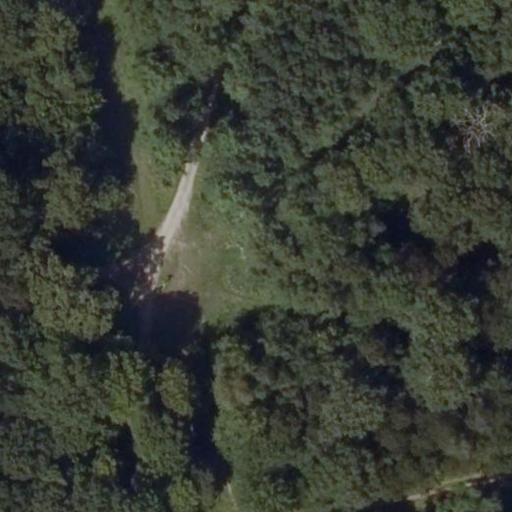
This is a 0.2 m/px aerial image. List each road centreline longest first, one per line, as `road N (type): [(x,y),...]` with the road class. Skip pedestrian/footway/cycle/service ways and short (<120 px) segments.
road 1 (track): [(106,511),(227,0)]
road 2 (track): [(158,285),(511,342)]
road 3 (track): [(98,0),(158,285)]
road 4 (track): [(0,256),(158,285)]
road 5 (track): [(511,479),(375,511)]
